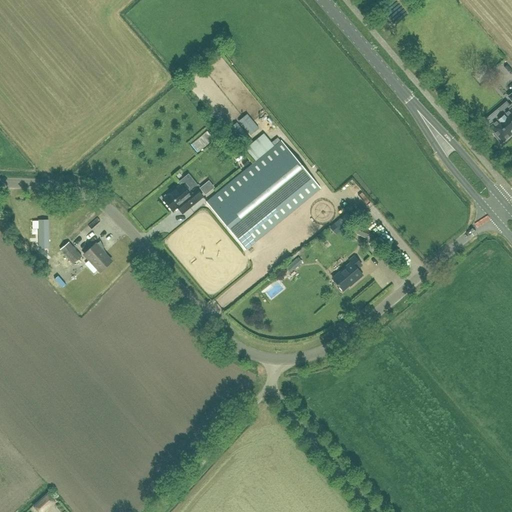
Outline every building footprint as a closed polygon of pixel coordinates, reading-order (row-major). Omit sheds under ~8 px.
[(494,54),(482,64),(493,78),(505,67),(494,54)] [(502,141),(511,132),(511,93),(508,97),(508,96),(508,97),(508,98),(511,101),(511,104),(509,107),(506,102),(497,110),(502,116),(490,126),(489,127),(490,127),(495,133),(493,135),(499,141),(500,140),(502,141),(501,141),(502,142),(503,141),(502,141)] [(257,115),(263,125),(273,119),(267,109),(257,115)] [(241,119),(253,134),(258,129),(246,115),(241,119)] [(230,129),(245,147),(250,143),(235,124),(230,129)] [(273,147),(263,134),(244,149),(254,162),(273,147)] [(245,250),(320,189),(280,141),(206,202),(245,250)] [(187,193),(180,184),(162,199),(172,212),(177,208),(182,214),(202,197),(194,187),(187,193)] [(378,207),(372,211),(379,223),(386,219),(378,207)] [(347,212),(329,227),(336,235),(353,219),(347,212)] [(49,221),(39,221),(39,249),(49,249),(49,221)] [(356,225),(352,232),(365,238),(368,231),(356,225)] [(62,263),(72,253),(80,247),(70,237),(63,243),(53,253),(62,263)] [(111,262),(100,250),(103,249),(104,249),(99,242),(95,244),(83,255),(100,272),(111,262)] [(352,284),(361,276),(356,270),(361,266),(354,257),(348,261),(350,263),(331,278),(336,284),(335,285),(341,292),(351,283),(352,284)] [(43,511),(55,501),(48,493),(33,506),(38,511),(43,511)]
